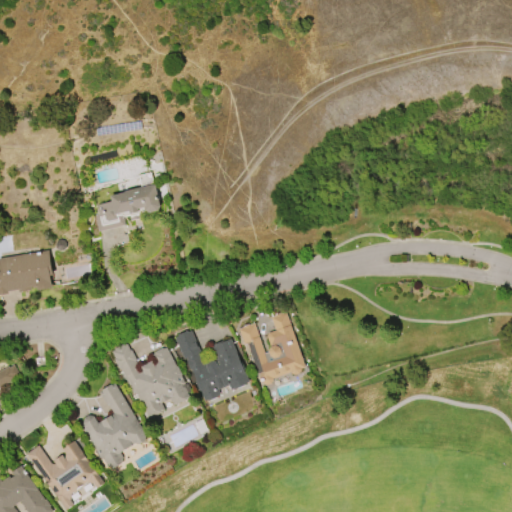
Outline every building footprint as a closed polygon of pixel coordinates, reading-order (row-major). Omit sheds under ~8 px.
[(123,225),(96,232),(92,216),(97,215),(94,205),(110,202),(108,196),(123,193),(123,191),(152,184),(152,185),(154,185),(159,206),(157,211),(148,213),(144,210),(144,212),(138,213),(140,219),(129,221),(128,216),(123,217),(121,216),(123,225)] [(0,258),(48,251),(52,276),(49,276),(51,289),(36,291),(35,287),(30,288),(30,290),(18,292),(18,290),(6,292),(7,294),(0,295),(0,258)] [(284,312),(304,367),(299,369),(300,370),(298,374),(294,375),(289,374),(289,373),(271,379),(271,380),(270,384),(265,385),(258,382),(255,372),(253,373),(251,367),(252,367),(244,343),(242,344),(237,329),(241,327),(242,326),(247,325),(248,325),(253,324),(263,353),(267,352),(269,347),(265,337),(266,335),(267,333),(273,331),(269,318),(273,316),(273,315),(279,313),(279,314),(284,312)] [(228,339),(238,362),(240,362),(243,369),(242,370),(247,382),(243,383),(244,385),(234,389),(233,388),(229,390),(227,386),(217,390),(219,395),(216,396),(217,397),(206,402),(206,401),(203,402),(199,391),(198,392),(193,382),(195,382),(190,370),(188,371),(184,361),(185,360),(185,358),(182,359),(173,338),(176,336),(176,335),(185,331),(186,332),(189,331),(199,353),(197,354),(202,366),(204,365),(205,362),(210,359),(214,361),(216,360),(211,347),(213,346),(212,345),(221,341),(221,342),(228,339)] [(147,419),(134,392),(132,393),(119,369),(118,370),(112,359),(113,359),(110,352),(113,350),(113,349),(121,345),(122,346),(125,344),(128,351),(130,350),(135,361),(134,361),(139,372),(141,370),(140,367),(150,362),(152,365),(154,363),(150,355),(153,354),(152,353),(161,348),(161,349),(165,348),(183,384),(182,385),(185,383),(189,391),(186,393),(188,397),(172,406),(168,399),(159,404),(163,411),(147,419)] [(0,370),(7,366),(8,368),(13,365),(19,376),(0,387),(0,370)] [(113,384),(145,438),(144,441),(138,445),(134,444),(133,443),(118,452),(121,458),(120,463),(110,469),(106,469),(101,459),(99,460),(78,425),(81,423),(82,418),(87,415),(92,416),(96,424),(112,414),(107,405),(105,406),(97,393),(113,384)] [(64,511),(24,454),(37,445),(50,464),(54,464),(52,461),(61,455),(63,458),(64,454),(60,450),(72,441),(102,483),(95,488),(92,483),(85,483),(70,494),(68,501),(72,505),(64,511)] [(25,511),(19,503),(12,508),(14,511),(0,511),(0,482),(11,475),(10,473),(19,466),(22,471),(23,471),(25,474),(24,474),(43,501),(45,500),(49,506),(48,507),(51,511),(25,511)]
